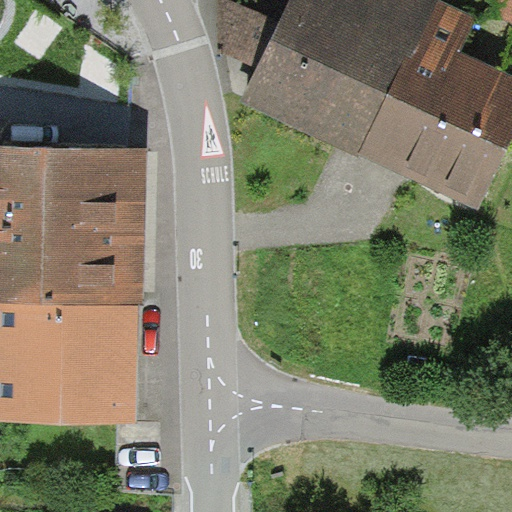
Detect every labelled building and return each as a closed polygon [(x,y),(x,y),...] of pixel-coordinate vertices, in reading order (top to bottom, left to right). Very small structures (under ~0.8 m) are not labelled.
[(362,162),(437,3),(438,0),(292,0),(242,105),(362,162)] [(511,25),(511,0),(491,0),(498,3),(492,16),(511,25)] [(477,23),(437,3),(362,162),(395,177),(477,217),(511,146),(511,80),(461,56),(477,23)] [(0,311),(140,314),(146,312),(146,257),(148,157),(0,155),(0,311)] [(140,314),(0,311),(0,428),(138,431),(140,353),(140,314)]
